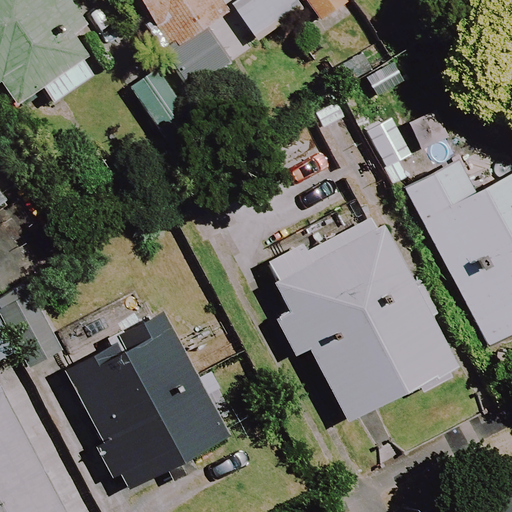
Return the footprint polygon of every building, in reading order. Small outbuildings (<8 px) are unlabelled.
[(64,0),(0,0),(0,98),(7,109),(35,90),(46,107),(49,105),(89,78),(62,39),(82,26),(64,0)] [(162,76),(176,96),(222,63),(199,30),(223,13),(217,4),(223,0),(128,0),(165,53),(152,62),(162,76)] [(511,172),(468,196),(451,165),(398,193),(481,350),(511,333),(511,172)] [(446,369),(367,218),(260,274),(280,313),(267,320),(288,361),(301,354),(338,426),(446,369)] [(0,306),(0,333),(11,354),(21,374),(60,354),(27,292),(0,306)] [(218,441),(159,323),(58,374),(117,492),(218,441)] [(0,359),(11,354),(0,333),(0,359)] [(0,511),(55,511),(0,404),(0,511)]
